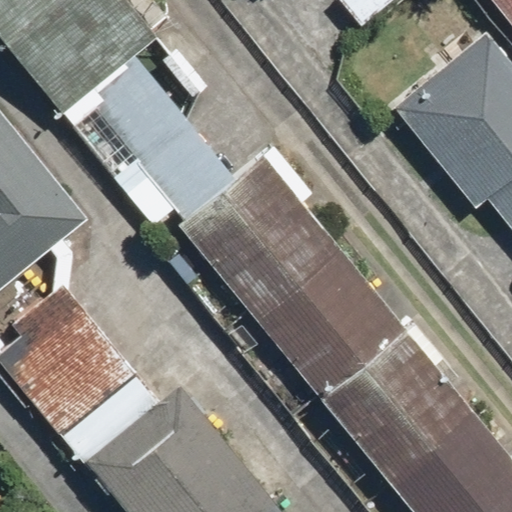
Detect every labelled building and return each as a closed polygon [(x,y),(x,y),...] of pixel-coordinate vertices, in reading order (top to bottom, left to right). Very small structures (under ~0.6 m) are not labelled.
[(0,0),(0,30),(153,220),(173,204),(182,215),(178,218),(414,511),(511,511),(511,452),(436,358),(443,353),(414,318),(408,324),(304,195),(313,187),(275,140),(235,172),(136,50),(159,31),(132,0),(0,0)] [(395,0),(344,0),(366,25),(395,0)] [(511,0),(495,0),(511,21),(511,0)] [(511,55),(487,24),(392,100),(474,201),(485,192),(511,225),(511,55)] [(0,284),(90,213),(0,101),(0,284)] [(20,330),(0,345),(0,351),(130,511),(286,511),(178,378),(158,394),(64,278),(12,320),(20,330)]
